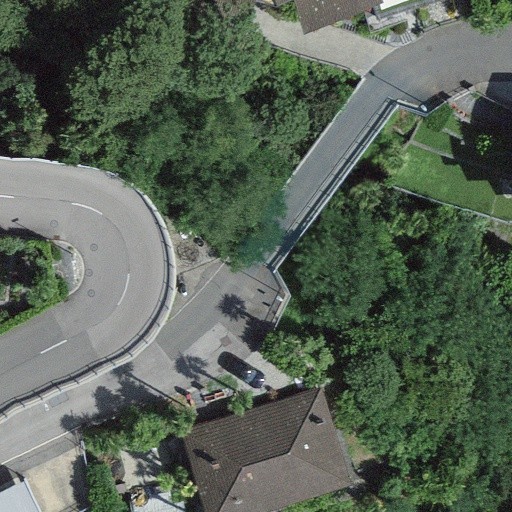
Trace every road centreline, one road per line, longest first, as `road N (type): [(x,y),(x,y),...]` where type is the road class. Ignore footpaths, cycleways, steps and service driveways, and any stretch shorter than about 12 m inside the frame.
road 1 (residential): [(511,61),(451,60),(391,91),(224,316),(163,375),(0,460)]
road 2 (tertiary): [(0,378),(112,315),(126,291),(121,235),(98,214),(65,199),(0,194)]
